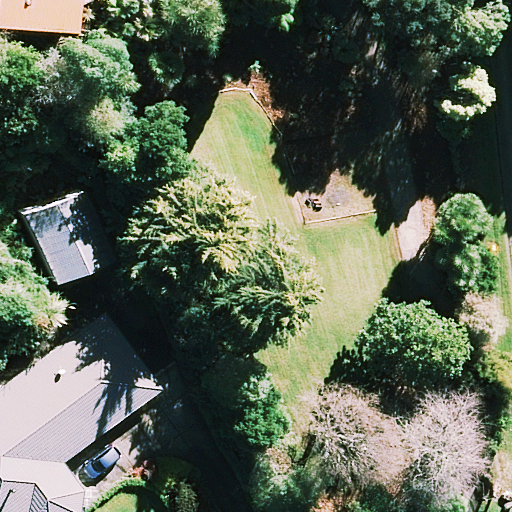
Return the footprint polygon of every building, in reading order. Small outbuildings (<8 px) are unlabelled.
[(69,0),(0,0),(0,21),(69,24),(69,0)] [(433,123),(410,126),(422,191),(444,187),(433,123)] [(344,196),(341,130),(295,132),(297,198),(344,196)] [(109,251),(77,185),(21,212),(52,278),(109,251)] [(99,308),(0,380),(0,511),(68,511),(85,500),(53,456),(154,383),(99,308)]
